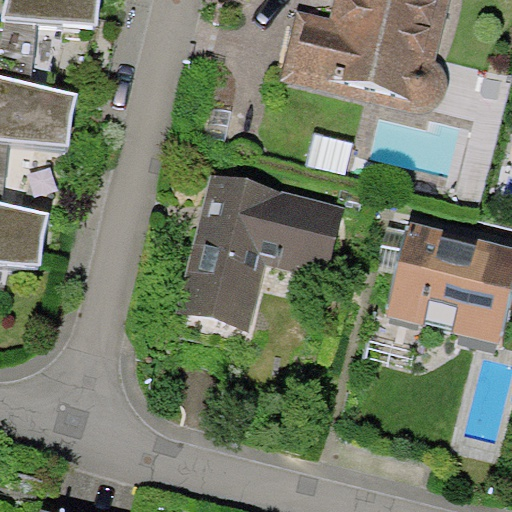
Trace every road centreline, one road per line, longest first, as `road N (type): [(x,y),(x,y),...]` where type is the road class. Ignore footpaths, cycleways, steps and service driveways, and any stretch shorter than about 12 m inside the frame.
road 1 (residential): [(187,0),(89,429)]
road 2 (residential): [(421,511),(89,429)]
